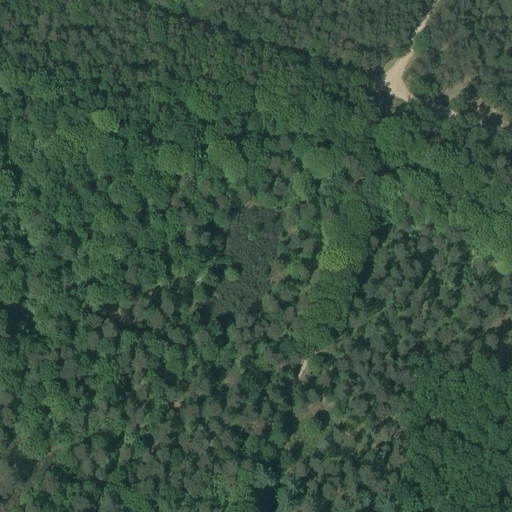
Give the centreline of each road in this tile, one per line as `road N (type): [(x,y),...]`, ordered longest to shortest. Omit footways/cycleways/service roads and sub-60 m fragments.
road 1 (track): [(113,0),(511,137)]
road 2 (track): [(0,111),(325,151),(369,164)]
road 3 (track): [(369,164),(345,281),(273,415),(248,511)]
road 4 (track): [(369,164),(511,236)]
